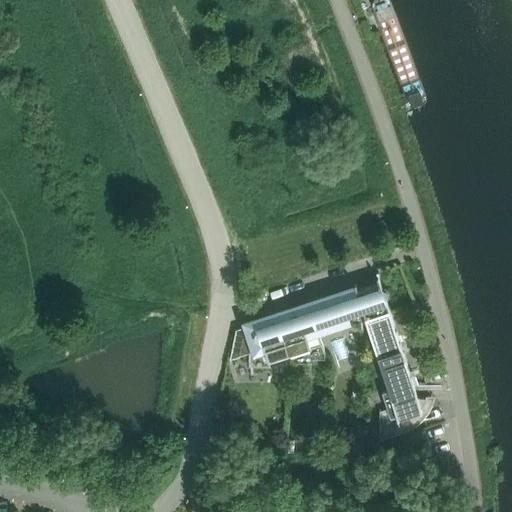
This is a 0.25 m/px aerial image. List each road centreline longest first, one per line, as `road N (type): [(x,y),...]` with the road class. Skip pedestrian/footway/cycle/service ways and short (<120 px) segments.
road 1 (residential): [(183,484),(219,297),(216,244),(117,0)]
road 2 (residential): [(443,318),(337,0)]
road 3 (unclassified): [(472,511),(443,318)]
